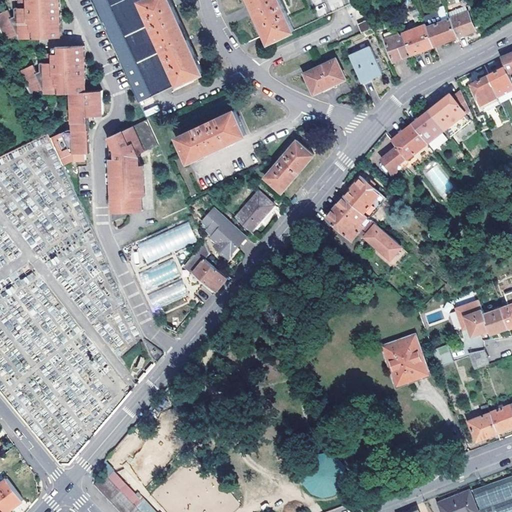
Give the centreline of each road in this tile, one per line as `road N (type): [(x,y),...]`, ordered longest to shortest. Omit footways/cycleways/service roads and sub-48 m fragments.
road 1 (tertiary): [(66,486),(335,171)]
road 2 (residential): [(205,0),(246,68),(365,134)]
road 3 (tertiary): [(365,134),(409,90),(511,34)]
road 4 (residential): [(360,511),(511,449)]
